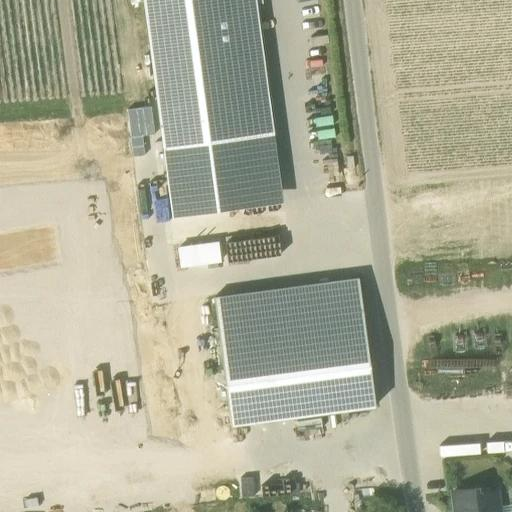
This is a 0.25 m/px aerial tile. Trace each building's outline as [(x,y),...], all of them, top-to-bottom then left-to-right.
[(144,0),(165,149),(181,147),(252,138),(233,0),(144,0)] [(255,0),(233,0),(252,138),(274,134),(255,0)] [(125,109),(129,139),(142,138),(155,136),(151,106),(125,109)] [(252,138),(260,204),(282,201),(274,134),(252,138)] [(129,139),(132,160),(145,158),(142,138),(129,139)] [(165,149),(173,215),(260,204),(252,138),(181,147),(165,149)] [(177,247),(179,265),(220,260),(218,242),(177,247)] [(219,343),(230,425),(375,405),(364,324),(358,278),(213,297),(219,343)] [(219,343),(213,297),(165,303),(182,431),(230,425),(219,343)] [(0,454),(122,438),(105,310),(0,323),(0,454)] [(498,511),(497,506),(495,491),(476,493),(476,488),(453,491),(456,511),(498,511)]
